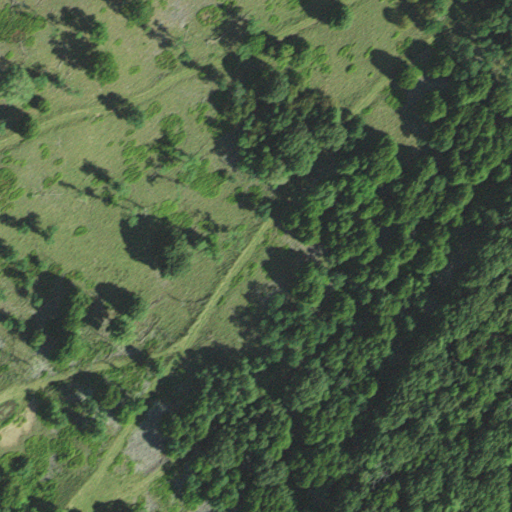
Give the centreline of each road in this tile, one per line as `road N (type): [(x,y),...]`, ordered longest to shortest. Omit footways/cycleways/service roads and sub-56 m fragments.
road 1 (track): [(511,150),(122,511),(99,510),(93,486),(268,215),(462,11),(483,0),(0,146)]
road 2 (track): [(511,335),(449,372),(375,445),(262,511)]
